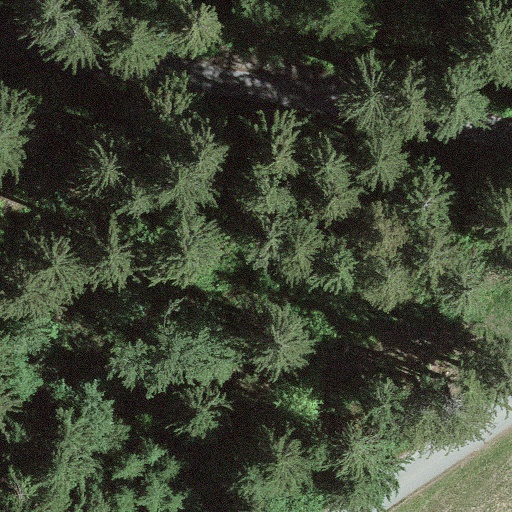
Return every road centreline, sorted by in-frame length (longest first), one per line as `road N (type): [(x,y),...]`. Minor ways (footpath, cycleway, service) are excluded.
road 1 (unclassified): [(0,39),(96,64),(511,137)]
road 2 (unclassified): [(350,511),(511,403)]
